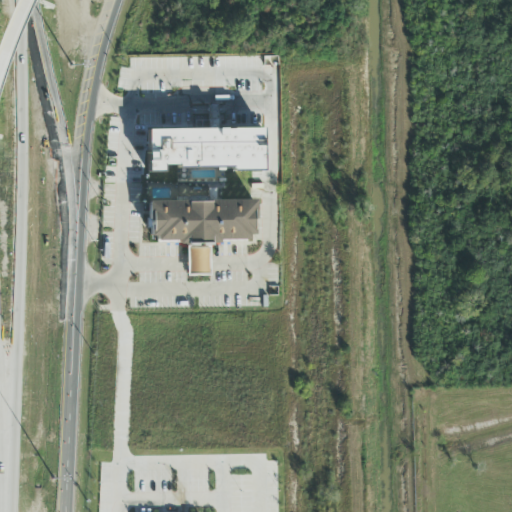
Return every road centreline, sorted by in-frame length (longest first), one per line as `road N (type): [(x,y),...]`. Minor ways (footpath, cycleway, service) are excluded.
road 1 (secondary): [(67,511),(79,217)]
road 2 (primary): [(79,217),(96,73),(118,0)]
road 3 (secondary): [(79,217),(36,0)]
